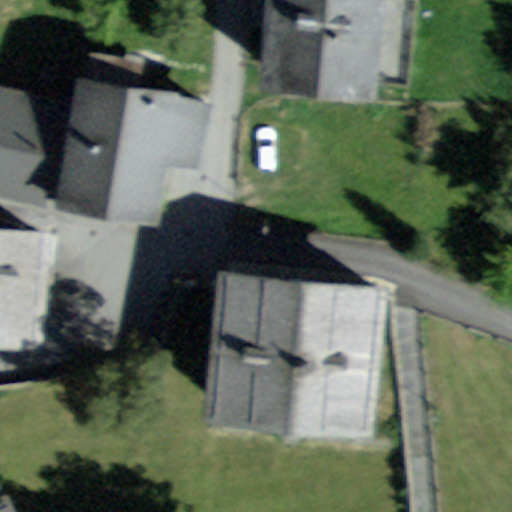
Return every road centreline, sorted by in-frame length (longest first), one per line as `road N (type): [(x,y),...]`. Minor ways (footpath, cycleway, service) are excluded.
road 1 (residential): [(511,318),(349,258),(171,235)]
road 2 (residential): [(230,0),(217,169),(171,235)]
road 3 (residential): [(171,235),(104,327),(0,368)]
road 4 (residential): [(171,235),(0,197)]
